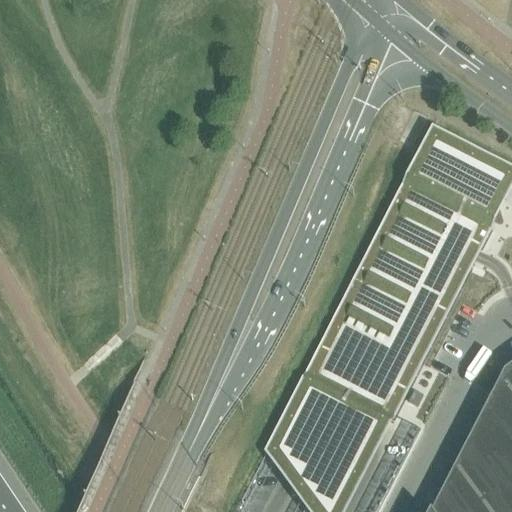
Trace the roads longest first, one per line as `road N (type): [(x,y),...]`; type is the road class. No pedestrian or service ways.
road 1 (tertiary): [(373,16),(243,312),(236,357)]
road 2 (tertiary): [(236,357),(270,321),(395,39)]
road 3 (unclassified): [(511,322),(489,336),(398,511)]
road 4 (tertiary): [(164,511),(236,357)]
road 5 (secondary): [(395,39),(511,127)]
road 6 (secondary): [(511,86),(402,0)]
